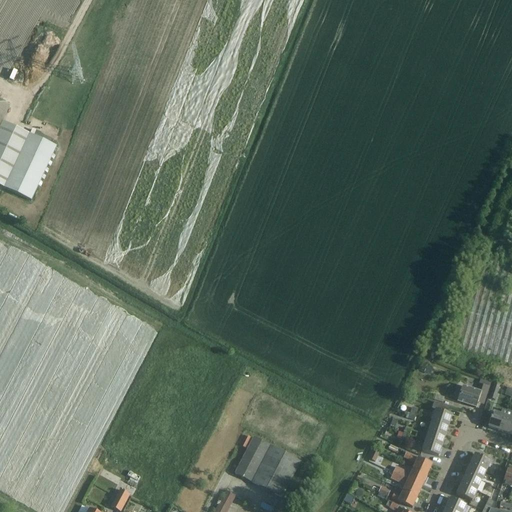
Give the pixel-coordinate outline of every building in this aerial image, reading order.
[(0,125),(9,106),(0,102),(0,94),(1,93),(0,92),(0,125)] [(29,134),(4,188),(31,201),(56,147),(29,134)] [(511,364),(511,260),(478,252),(453,349),(511,364)] [(495,401),(499,386),(500,386),(494,384),(489,399),(495,401)] [(483,406),(489,388),(483,386),(480,393),(462,387),(457,402),(476,408),(477,404),(483,406)] [(432,421),(448,426),(451,415),(446,414),(448,408),(433,403),(430,410),(435,411),(432,421)] [(500,431),(507,411),(502,409),(500,415),(493,412),(488,427),(500,431)] [(511,418),(510,418),(511,413),(507,411),(500,431),(511,435),(511,418)] [(444,436),(448,426),(432,421),(428,431),(444,436)] [(441,446),(444,436),(428,431),(425,441),(441,446)] [(281,498),(300,463),(253,438),(235,474),(281,498)] [(437,457),(441,446),(425,441),(421,451),(437,457)] [(372,451),(368,459),(375,462),(379,454),(372,451)] [(469,465),(485,472),(490,462),(474,454),(469,465)] [(412,469),(426,475),(431,465),(411,455),(409,460),(415,463),(412,469)] [(481,481),(485,472),(469,465),(465,474),(481,481)] [(410,474),(395,467),(393,473),(422,486),(426,475),(412,469),(410,474)] [(511,487),(511,469),(508,468),(502,485),(511,487)] [(416,497),(422,486),(393,473),(390,479),(401,484),(399,489),(402,491),(416,497)] [(477,491),(481,481),(465,474),(461,484),(477,491)] [(472,501),(477,491),(461,484),(456,494),(472,501)] [(388,497),(390,492),(381,488),(379,493),(388,497)] [(119,511),(120,511),(129,496),(120,490),(111,507),(119,511)] [(225,491),(214,511),(226,511),(235,497),(225,491)] [(412,508),(416,497),(402,491),(400,496),(394,494),(391,498),(412,508)] [(347,494),(343,501),(350,505),(354,498),(347,494)] [(445,509),(452,511),(462,511),(465,506),(450,499),(445,509)] [(395,511),(399,507),(392,503),(389,508),(395,511)]
